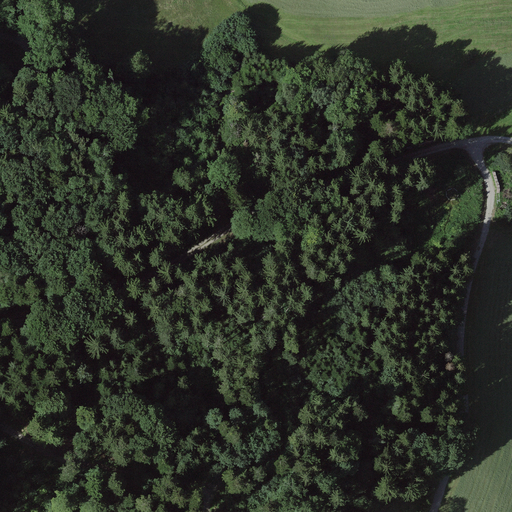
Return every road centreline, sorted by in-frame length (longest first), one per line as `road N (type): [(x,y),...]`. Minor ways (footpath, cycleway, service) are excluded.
road 1 (track): [(473,141),(249,214),(107,299),(0,326)]
road 2 (track): [(434,511),(464,408),(463,297),(491,197),(473,141)]
road 3 (track): [(245,474),(202,491),(85,469),(0,428)]
